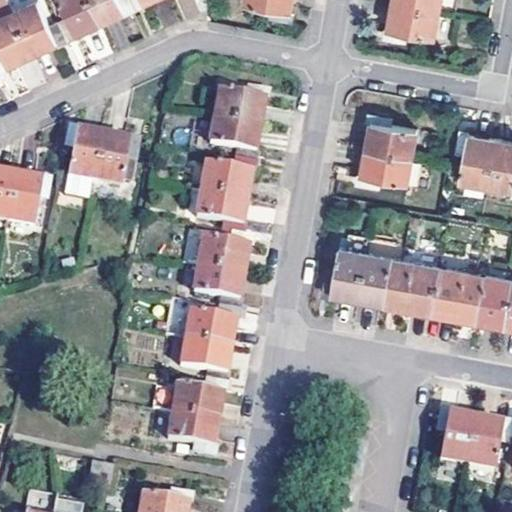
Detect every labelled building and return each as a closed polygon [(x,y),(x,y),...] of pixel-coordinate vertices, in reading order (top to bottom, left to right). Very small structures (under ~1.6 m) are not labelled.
[(32,54),(8,0),(0,0),(0,46),(2,51),(0,52),(0,69),(4,67),(32,54)] [(8,0),(32,54),(62,41),(59,34),(55,26),(51,27),(38,0),(8,0)] [(60,0),(69,19),(65,21),(69,29),(72,36),(100,23),(90,0),(60,0)] [(90,0),(100,23),(130,9),(125,0),(90,0)] [(131,0),(125,0),(130,9),(132,8),(135,7),(131,0)] [(291,0),(245,0),(245,5),(274,10),(272,21),(283,23),(283,20),(284,17),(289,18),(291,0)] [(392,0),(392,3),(443,12),(444,0),(392,0)] [(443,12),(392,3),(387,28),(385,27),(384,34),(383,38),(407,42),(408,34),(437,39),(443,12)] [(260,128),(266,97),(258,96),(251,95),(250,100),(220,94),(215,120),(260,128)] [(368,148),(413,156),(418,130),(388,124),(389,119),(381,118),(374,117),(368,148)] [(260,128),(215,120),(210,148),(239,154),(238,157),(247,158),(255,160),(260,128)] [(461,149),(464,133),(460,132),(457,131),(454,147),(461,149)] [(94,181),(102,137),(73,132),(71,137),(68,136),(66,136),(64,145),(74,148),(64,197),(88,202),(92,181),(94,181)] [(496,139),(464,133),(461,149),(466,149),(460,180),(487,185),(496,139)] [(94,181),(121,186),(122,182),(130,183),(133,165),(125,164),(126,160),(136,161),(138,151),(135,150),(133,150),(134,144),(102,137),(94,181)] [(511,141),(496,139),(487,185),(511,189),(511,141)] [(413,156),(368,148),(363,179),(377,181),(378,176),(408,182),(413,156)] [(206,166),(201,194),(247,202),(253,168),(254,165),(238,162),(236,171),(206,166)] [(15,176),(0,173),(0,220),(7,222),(15,176)] [(15,176),(7,222),(34,227),(39,198),(49,200),(51,188),(48,187),(46,187),(47,182),(15,176)] [(228,224),(226,236),(235,238),(241,239),(241,235),(247,202),(201,194),(196,219),(228,224)] [(204,240),(199,268),(243,275),(249,244),(249,240),(241,239),(235,238),(233,245),(204,240)] [(328,292),(359,297),(367,253),(341,248),(336,278),(331,276),(329,284),(328,292)] [(403,260),(367,253),(359,297),(391,303),(395,304),(403,260)] [(403,260),(395,304),(401,305),(432,310),(440,267),(403,260)] [(476,273),(440,267),(432,310),(464,316),(468,317),(476,273)] [(224,300),(222,309),(237,312),(237,308),(243,275),(199,268),(194,294),(224,300)] [(511,280),(476,273),(468,317),(472,318),(505,323),(511,284),(511,280)] [(190,313),(185,341),(230,349),(236,317),(237,312),(222,309),(221,319),(190,313)] [(211,373),(209,382),(224,385),(225,381),(230,349),(185,341),(181,368),(211,373)] [(178,386),(173,413),(218,421),(223,389),(224,385),(209,382),(208,391),(178,386)] [(212,454),(218,421),(173,413),(168,441),(198,446),(197,457),(207,458),(207,456),(208,453),(212,454)] [(467,465),(475,421),(443,416),(442,423),(441,431),(444,432),(439,460),(467,465)] [(475,421),(467,465),(493,469),(498,442),(510,444),(511,439),(511,432),(511,428),(506,427),(475,421)] [(108,492),(112,470),(91,465),(87,489),(108,492)] [(171,492),(170,501),(173,501),(187,504),(190,504),(192,496),(171,492)] [(185,511),(187,504),(173,501),(170,501),(142,496),(139,511),(185,511)] [(52,511),(80,511),(82,503),(55,498),(55,499),(52,511)]
